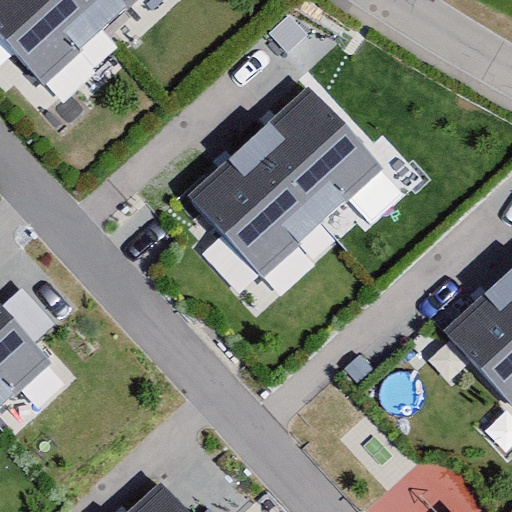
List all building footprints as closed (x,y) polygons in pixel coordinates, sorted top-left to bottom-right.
[(105,42),(68,0),(0,0),(0,43),(43,94),(105,42)] [(68,0),(105,42),(155,0),(68,0)] [(262,148),(335,234),(397,182),(324,96),(262,148)] [(335,234),(262,148),(200,200),(273,286),(335,234)] [(511,289),(505,282),(444,334),(511,414),(511,289)] [(0,422),(59,373),(0,304),(0,422)] [(145,511),(173,511),(162,498),(145,511)]
